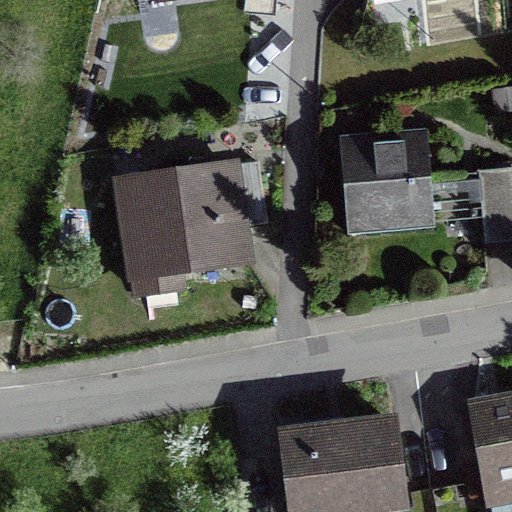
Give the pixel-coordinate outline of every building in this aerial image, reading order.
[(150,0),(152,8),(218,0),(150,0)] [(511,88),(492,91),(495,115),(511,113),(511,88)] [(427,129),(339,135),(346,238),(435,232),(435,224),(483,221),(484,246),(511,244),(511,170),(479,173),(479,175),(468,176),(467,171),(430,174),(427,129)] [(239,165),(112,182),(126,288),(131,288),(132,301),(187,293),(186,281),(253,272),(247,227),(267,225),(259,165),(239,167),(239,165)] [(457,233),(456,243),(463,249),(472,250),(479,244),(479,234),(473,227),(464,227),(457,233)] [(511,511),(511,395),(466,404),(485,511),(511,511)] [(407,511),(396,421),(277,435),(286,511),(407,511)]
